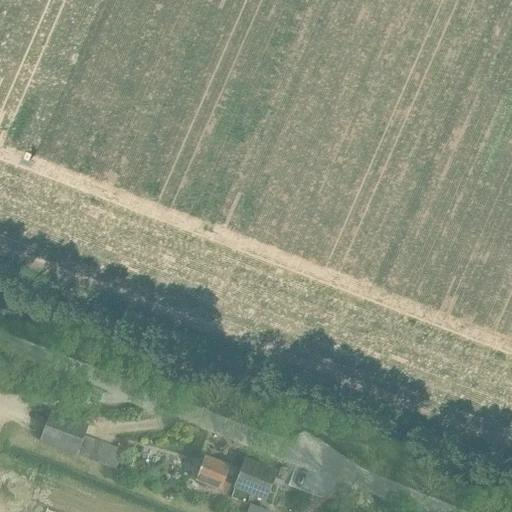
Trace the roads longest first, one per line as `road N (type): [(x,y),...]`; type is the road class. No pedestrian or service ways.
road 1 (track): [(511,506),(0,304)]
road 2 (track): [(511,451),(0,255)]
road 3 (unclassified): [(0,341),(442,511)]
